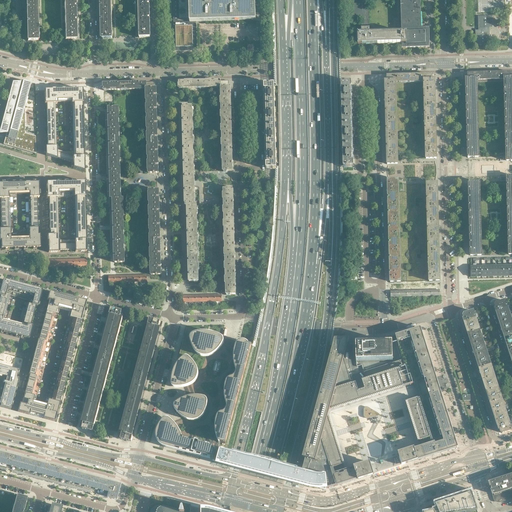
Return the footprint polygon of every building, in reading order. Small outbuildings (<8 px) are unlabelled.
[(75,13),(74,0),(64,0),(64,14),(75,13)] [(111,12),(111,4),(111,0),(100,0),(101,13),(111,12)] [(149,11),(149,3),(148,0),(138,0),(138,12),(149,11)] [(173,26),(174,51),(197,51),(196,22),(205,22),(220,21),(256,21),(255,0),(188,0),(189,22),(192,22),(192,26),(178,26),(177,22),(174,22),(174,26),(173,26)] [(421,28),(421,13),(420,0),(400,0),(401,32),(369,33),(369,30),(368,1),(364,1),(364,0),(350,0),(351,20),(361,20),(361,30),(361,34),(357,34),(357,45),(402,44),(402,48),(429,48),(429,28),(421,28)] [(37,14),(37,7),(37,1),(27,1),(27,15),(37,14)] [(149,25),(149,17),(149,11),(138,12),(139,25),(149,25)] [(112,26),(112,18),(111,12),(101,13),(101,27),(112,26)] [(75,27),(75,13),(64,14),(65,27),(75,27)] [(38,28),(38,20),(37,14),(27,15),(27,29),(38,28)] [(490,45),(489,28),(492,28),(492,16),(478,16),(478,30),(475,30),(476,45),(490,45)] [(150,37),(149,31),(149,25),(139,25),(139,38),(150,37)] [(112,38),(112,26),(101,27),(102,39),(112,38)] [(76,39),(75,31),(75,27),(65,27),(65,40),(76,39)] [(38,40),(38,28),(27,29),(28,41),(38,40)] [(477,97),(476,82),(490,82),(490,73),(468,74),(468,78),(468,79),(466,79),(465,79),(466,97),(477,97)] [(511,73),(490,73),(490,82),(504,82),(504,96),(511,96),(511,73)] [(431,80),(431,75),(387,76),(387,81),(385,81),(385,94),(395,94),(395,82),(424,82),(424,83),(434,83),(434,80),(431,80)] [(24,106),(30,85),(30,83),(20,80),(20,82),(14,82),(13,82),(8,100),(9,100),(5,112),(0,130),(0,132),(5,133),(6,133),(3,144),(20,149),(36,154),(35,137),(35,136),(31,135),(25,135),(24,106)] [(351,104),(351,91),(351,82),(341,82),(341,104),(351,104)] [(434,98),(434,83),(424,83),(424,99),(434,98)] [(274,106),(274,91),(274,89),(274,84),(264,85),(264,94),(264,106),(274,106)] [(229,95),(229,93),(230,93),(230,87),(220,87),(220,88),(221,99),(221,101),(230,101),(230,95),(229,95)] [(55,89),(51,89),(51,90),(44,90),(45,100),(44,100),(44,104),(46,104),(47,147),(45,147),(46,155),(57,159),(57,158),(73,163),(73,168),(84,171),(84,148),(82,99),(82,89),(75,90),(75,89),(71,89),(71,90),(65,90),(65,89),(61,89),(61,90),(55,90),(55,89)] [(155,97),(155,95),(156,95),(156,89),(146,89),(146,90),(146,103),(156,103),(156,97),(155,97)] [(396,111),(395,94),(385,94),(385,111),(396,111)] [(477,112),(477,97),(466,97),(466,112),(477,112)] [(435,113),(434,98),(424,99),(424,114),(435,113)] [(230,109),(230,107),(230,101),(221,101),(221,104),(221,113),(221,115),(231,115),(231,109),(230,109)] [(155,111),(155,109),(156,109),(156,103),(146,103),(147,117),(157,117),(157,111),(155,111)] [(352,125),(351,112),(351,104),(341,104),(342,125),(352,125)] [(192,111),(192,106),(188,106),(188,105),(183,105),(183,108),(182,108),(183,114),(192,113),(192,111)] [(275,127),(274,106),(264,106),(265,127),(275,127)] [(119,123),(119,115),(119,108),(115,108),(108,109),(109,115),(110,115),(110,117),(109,117),(109,123),(119,123)] [(396,129),(396,111),(385,111),(386,129),(396,129)] [(478,127),(477,112),(466,112),(467,127),(478,127)] [(192,125),(192,120),(192,116),(192,113),(183,114),(183,120),(184,122),(183,122),(183,128),(192,127),(192,125)] [(435,128),(435,119),(435,113),(424,114),(425,129),(435,128)] [(230,123),(230,121),(231,121),(231,115),(221,115),(221,118),(221,122),(221,127),(222,127),(222,129),(231,129),(231,123),(230,123)] [(156,125),(156,123),(157,123),(157,117),(147,117),(147,131),(157,131),(157,125),(156,125)] [(119,136),(119,129),(119,123),(109,123),(109,129),(110,129),(110,131),(109,131),(109,137),(119,136)] [(352,145),(352,132),(352,125),(342,125),(342,145),(352,145)] [(193,139),(193,134),(193,130),(192,130),(192,127),(183,128),(183,134),(184,134),(184,136),(183,136),(183,142),(193,141),(193,139)] [(275,147),(275,127),(265,127),(265,147),(275,147)] [(478,142),(478,127),(467,127),(467,142),(478,142)] [(436,143),(435,128),(425,129),(425,144),(436,143)] [(231,137),(230,135),(231,135),(231,129),(222,129),(222,132),(222,140),(222,143),(231,143),(231,137)] [(397,146),(396,129),(386,129),(386,146),(397,146)] [(156,139),(156,137),(157,137),(157,131),(147,131),(147,145),(157,145),(157,139),(156,139)] [(120,150),(119,143),(119,136),(109,137),(109,143),(110,143),(110,145),(109,145),(109,151),(120,150)] [(193,153),(193,148),(193,144),(193,141),(183,142),(183,148),(184,148),(184,150),(184,156),(193,155),(193,153)] [(478,157),(478,142),(467,142),(467,158),(478,157)] [(231,151),(231,149),(232,149),(231,143),(222,143),(222,146),(222,150),(222,154),(222,157),(232,157),(232,151),(231,151)] [(436,158),(436,143),(425,144),(426,159),(436,158)] [(157,153),(157,151),(158,151),(157,145),(147,145),(148,159),(158,159),(158,153),(157,153)] [(353,167),(353,153),(352,145),(342,145),(343,167),(353,167)] [(397,164),(397,146),(386,146),(387,164),(397,164)] [(276,169),(275,147),(265,147),(266,160),(266,169),(276,169)] [(120,164),(120,157),(120,150),(109,151),(110,157),(111,157),(111,159),(110,159),(110,165),(120,164)] [(193,167),(193,162),(193,158),(193,155),(184,156),(184,162),(185,162),(185,164),(184,164),(184,170),(193,169),(193,167)] [(231,165),(231,163),(232,163),(232,157),(222,157),(223,160),(222,160),(223,171),(223,172),(232,171),(232,165),(231,165)] [(15,158),(15,162),(12,162),(12,165),(20,166),(22,159),(15,158)] [(157,167),(157,165),(158,165),(158,159),(148,159),(148,174),(158,173),(158,167),(157,167)] [(336,175),(336,161),(280,162),(281,176),(336,175)] [(120,179),(120,176),(120,164),(110,165),(110,171),(111,171),(111,173),(110,173),(110,179),(110,185),(111,185),(111,187),(110,187),(111,193),(121,192),(120,181),(120,179)] [(194,184),(194,181),(194,180),(194,179),(194,177),(194,172),(193,172),(193,169),(184,170),(184,176),(185,176),(185,178),(184,178),(184,184),(185,190),(185,192),(185,198),(194,197),(194,195),(194,190),(195,190),(195,187),(194,187),(194,184)] [(398,198),(398,186),(398,180),(387,180),(388,198),(398,198)] [(84,182),(75,182),(75,183),(56,183),(46,183),(46,191),(48,191),(48,194),(47,194),(47,198),(48,198),(49,235),(47,235),(47,241),(48,241),(48,252),(59,252),(59,250),(75,250),(75,252),(86,251),(86,237),(84,182)] [(479,197),(479,182),(468,182),(468,198),(479,197)] [(38,183),(0,183),(0,198),(7,198),(7,193),(27,193),(27,198),(36,198),(38,198),(38,183)] [(437,199),(437,189),(437,183),(426,184),(427,199),(437,199)] [(233,196),(233,190),(232,190),(232,188),(227,188),(227,189),(223,189),(223,190),(223,194),(223,197),(233,196)] [(158,199),(158,197),(159,197),(159,191),(148,191),(149,205),(159,205),(159,199),(158,199)] [(123,206),(123,199),(121,199),(121,192),(111,193),(111,201),(113,201),(113,207),(123,206)] [(232,204),(232,202),(233,202),(233,196),(223,197),(224,199),(223,199),(223,204),(224,208),(224,211),(233,210),(233,204),(232,204)] [(197,209),(196,204),(194,204),(194,200),(194,197),(185,198),(185,204),(186,203),(186,206),(187,206),(187,212),(196,211),(196,209),(197,209)] [(480,212),(479,197),(468,198),(469,213),(480,212)] [(399,213),(398,198),(388,198),(388,213),(399,213)] [(437,214),(437,199),(427,199),(427,214),(437,214)] [(158,213),(158,211),(159,211),(159,205),(149,205),(149,219),(159,219),(159,213),(158,213)] [(124,220),(123,213),(123,206),(113,207),(113,213),(114,213),(114,215),(113,215),(113,221),(124,220)] [(233,218),(233,216),(233,210),(224,211),(224,213),(224,222),(224,225),(233,224),(233,218)] [(197,223),(197,218),(197,214),(196,214),(196,211),(187,212),(187,217),(188,217),(188,220),(187,220),(188,226),(197,225),(197,223)] [(480,227),(480,212),(469,213),(469,228),(480,227)] [(399,228),(399,213),(388,213),(389,228),(399,228)] [(438,229),(437,214),(427,214),(427,229),(438,229)] [(159,227),(158,225),(159,225),(159,219),(149,219),(150,233),(160,233),(160,227),(159,227)] [(124,234),(124,227),(124,220),(113,221),(114,227),(115,227),(115,229),(114,229),(114,235),(124,234)] [(233,232),(233,230),(234,230),(233,224),(224,225),(224,227),(224,232),(224,236),(225,236),(225,239),(234,238),(234,232),(233,232)] [(197,236),(197,232),(197,228),(197,225),(188,226),(188,231),(188,234),(188,240),(197,239),(197,237),(197,236)] [(481,242),(480,227),(469,228),(470,243),(481,242)] [(0,229),(0,228),(0,239),(0,240),(0,248),(39,248),(39,235),(37,235),(37,228),(28,228),(28,239),(10,239),(9,229),(0,229)] [(399,243),(399,228),(389,228),(389,243),(399,243)] [(438,244),(438,229),(427,229),(428,244),(438,244)] [(159,241),(159,239),(160,239),(160,233),(150,233),(150,247),(160,247),(160,241),(159,241)] [(124,248),(124,241),(124,234),(114,235),(114,241),(115,241),(115,243),(114,243),(114,249),(124,248)] [(233,246),(233,244),(234,244),(234,238),(225,239),(225,241),(224,241),(225,250),(225,253),(234,252),(234,246),(233,246)] [(198,250),(197,246),(197,242),(197,239),(188,240),(188,245),(189,245),(189,248),(188,248),(188,254),(197,253),(197,250),(198,250)] [(481,255),(481,242),(470,243),(470,256),(481,255)] [(400,258),(399,243),(389,243),(389,258),(400,258)] [(439,259),(438,244),(428,244),(428,259),(439,259)] [(159,255),(159,253),(160,253),(160,247),(150,247),(150,261),(160,261),(160,255),(159,255)] [(125,263),(124,255),(124,248),(114,249),(114,255),(115,255),(115,257),(114,257),(114,263),(125,263)] [(234,260),(234,258),(234,252),(225,253),(225,255),(225,264),(225,267),(235,266),(234,260)] [(198,264),(198,260),(198,256),(197,253),(188,254),(188,259),(189,259),(189,262),(188,262),(189,268),(198,267),(198,264)] [(400,273),(400,258),(389,258),(390,273),(400,273)] [(439,273),(439,259),(428,259),(429,274),(439,273)] [(160,269),(160,267),(161,267),(160,261),(150,261),(151,272),(151,275),(161,275),(161,269),(160,269)] [(234,274),(234,272),(235,272),(235,266),(225,267),(225,269),(225,278),(226,278),(226,281),(235,280),(235,274),(234,274)] [(198,282),(198,274),(198,270),(198,267),(189,268),(189,273),(189,276),(189,282),(198,282)] [(400,281),(400,273),(390,273),(390,282),(398,282),(400,281)] [(0,295),(9,298),(10,294),(17,296),(17,294),(22,295),(21,299),(29,301),(28,303),(28,304),(36,306),(37,306),(42,290),(2,280),(0,289),(0,295),(0,296),(0,295)] [(234,288),(234,286),(235,286),(235,280),(226,281),(226,283),(226,291),(226,295),(235,295),(235,288),(234,288)] [(69,297),(49,292),(47,300),(49,300),(46,311),(54,313),(55,314),(57,305),(66,308),(72,309),(70,317),(73,318),(81,321),(86,302),(69,297)] [(507,307),(506,305),(505,301),(496,304),(495,306),(495,308),(494,308),(496,312),(508,308),(508,307),(507,307)] [(123,318),(124,312),(111,308),(109,314),(111,315),(121,317),(123,318)] [(510,316),(509,314),(508,312),(509,312),(508,309),(509,309),(508,308),(496,312),(499,323),(511,319),(511,318),(511,319),(510,316)] [(478,318),(475,311),(473,312),(473,311),(464,314),(463,316),(464,318),(463,318),(464,322),(476,318),(478,318)] [(118,326),(119,321),(120,321),(121,317),(111,315),(110,320),(108,320),(108,322),(109,322),(108,328),(117,331),(118,327),(118,326)] [(0,331),(29,339),(32,326),(31,325),(30,325),(26,324),(26,325),(26,327),(2,320),(2,319),(3,320),(4,318),(0,316),(0,331)] [(161,328),(163,322),(149,318),(148,324),(150,325),(159,327),(161,328)] [(478,327),(477,324),(476,322),(477,322),(476,319),(477,319),(476,318),(464,322),(467,334),(480,330),(480,329),(479,329),(478,326),(478,327)] [(511,323),(511,322),(511,321),(511,320),(511,319),(499,323),(503,335),(511,332),(511,323)] [(158,333),(159,327),(150,325),(149,329),(148,334),(147,334),(146,338),(156,341),(157,335),(158,335),(159,335),(159,333),(158,333)] [(114,340),(116,334),(116,335),(117,331),(108,328),(106,334),(105,333),(105,334),(104,335),(104,336),(106,336),(104,342),(113,344),(115,340),(114,340)] [(243,343),(243,342),(242,342),(241,342),(240,342),(226,339),(222,338),(221,337),(220,336),(219,336),(218,335),(217,335),(216,335),(215,334),(214,334),(213,333),(212,335),(197,331),(197,332),(194,331),(194,330),(186,328),(186,329),(187,329),(187,332),(185,332),(181,346),(183,347),(182,349),(180,349),(180,350),(182,350),(181,353),(179,353),(176,367),(176,370),(175,370),(175,371),(175,374),(174,373),(174,375),(173,374),(172,376),(172,377),(172,378),(172,379),(172,380),(172,381),(172,382),(171,384),(172,384),(172,385),(173,385),(173,386),(174,386),(175,386),(176,386),(177,386),(182,387),(183,387),(186,393),(190,393),(191,396),(190,396),(189,397),(188,397),(187,397),(186,397),(185,398),(184,398),(183,398),(182,399),(181,399),(180,400),(179,400),(179,401),(178,401),(177,402),(176,403),(175,403),(175,404),(174,404),(174,405),(174,406),(174,407),(174,408),(175,409),(175,410),(176,411),(177,412),(178,413),(179,414),(181,415),(182,416),(183,417),(184,417),(181,418),(178,420),(177,420),(176,420),(172,422),(172,421),(170,420),(169,419),(168,419),(167,419),(166,419),(165,419),(164,419),(164,420),(163,420),(162,421),(162,422),(161,422),(160,423),(160,424),(159,425),(159,426),(158,427),(158,428),(157,429),(157,430),(157,431),(156,431),(156,432),(156,433),(156,434),(156,435),(157,435),(158,436),(157,437),(158,438),(160,443),(160,444),(161,444),(161,445),(162,445),(164,446),(165,446),(166,447),(167,447),(172,449),(172,447),(213,458),(214,453),(216,453),(218,444),(225,445),(251,345),(243,343)] [(435,377),(420,328),(387,338),(359,339),(358,339),(357,340),(356,341),(356,342),(355,343),(356,364),(356,365),(356,366),(357,367),(362,365),(363,370),(366,369),(366,371),(364,372),(366,379),(362,380),(365,389),(367,398),(414,383),(418,382),(424,380),(435,377)] [(481,338),(481,336),(480,334),(480,333),(480,331),(480,330),(467,334),(471,345),(484,341),(484,340),(483,340),(482,338),(481,338)] [(511,332),(503,335),(507,347),(511,345),(511,332)] [(154,346),(156,341),(146,338),(145,342),(146,342),(144,348),(143,352),(152,354),(153,349),(155,349),(155,347),(154,346)] [(345,470),(328,416),(329,410),(361,400),(358,391),(355,383),(351,384),(347,370),(350,369),(350,368),(350,366),(349,365),(349,364),(349,344),(349,339),(334,340),(333,344),(331,352),(316,407),(312,420),(302,458),(305,459),(302,471),(312,474),(314,474),(316,474),(318,474),(319,475),(320,475),(322,474),(324,474),(326,488),(329,488),(331,488),(334,487),(350,481),(373,474),(370,462),(345,470)] [(485,350),(484,348),(484,345),(483,343),(484,342),(484,341),(471,345),(475,357),(488,353),(487,352),(486,352),(486,350),(485,350)] [(111,354),(112,348),(113,344),(104,342),(103,347),(101,347),(101,349),(102,349),(101,355),(110,358),(111,354)] [(150,360),(152,354),(143,352),(142,356),(140,361),(139,365),(148,368),(150,362),(151,362),(152,360),(150,360)] [(489,361),(488,359),(487,357),(488,357),(487,354),(488,354),(488,353),(475,357),(479,369),(491,365),(491,364),(490,364),(489,361)] [(107,367),(108,362),(109,362),(110,358),(101,355),(99,361),(98,360),(98,361),(97,363),(98,363),(97,369),(106,371),(107,367)] [(147,373),(148,368),(139,365),(138,369),(137,375),(136,375),(135,379),(145,381),(146,376),(148,376),(148,374),(147,373)] [(493,373),(492,371),(491,368),(492,368),(491,366),(492,365),(491,365),(479,369),(482,380),(495,376),(495,375),(494,375),(493,373)] [(0,407),(10,410),(11,405),(12,402),(13,398),(14,395),(15,390),(16,388),(16,387),(17,382),(17,379),(16,379),(17,376),(17,375),(18,372),(18,371),(0,366),(0,407)] [(103,381),(105,375),(106,371),(97,369),(95,374),(94,374),(93,376),(94,376),(95,377),(93,382),(103,385),(104,381),(103,381)] [(496,385),(496,382),(495,380),(495,378),(495,377),(495,376),(482,380),(486,392),(499,388),(498,387),(497,385),(496,385)] [(435,377),(424,380),(429,394),(440,391),(435,377)] [(143,387),(145,381),(135,379),(134,383),(135,383),(133,389),(133,388),(132,392),(141,395),(143,389),(144,390),(144,389),(145,388),(145,387),(143,387)] [(429,394),(424,380),(418,382),(422,396),(429,394)] [(100,394),(101,389),(102,389),(103,385),(93,382),(92,388),(91,388),(90,388),(90,390),(91,390),(90,396),(99,398),(100,394)] [(500,396),(499,394),(499,392),(498,389),(499,389),(499,388),(486,392),(490,403),(503,399),(502,398),(501,398),(501,396),(500,396)] [(367,398),(365,389),(361,390),(358,391),(361,400),(364,399),(367,398)] [(422,396),(418,398),(407,401),(421,446),(398,454),(401,464),(401,465),(432,456),(441,453),(458,448),(440,391),(429,394),(422,396)] [(140,401),(141,395),(132,392),(131,396),(131,397),(130,402),(129,402),(128,406),(138,408),(139,403),(140,403),(141,403),(141,401),(140,401)] [(32,395),(25,393),(22,404),(19,404),(17,412),(28,415),(29,413),(43,417),(43,419),(55,422),(60,403),(51,400),(48,399),(46,407),(31,403),(33,396),(32,395)] [(96,408),(98,402),(99,398),(90,396),(88,401),(87,401),(86,403),(88,404),(86,409),(96,412),(97,408),(96,408)] [(504,408),(503,406),(502,403),(503,403),(502,401),(503,400),(503,399),(490,403),(494,415),(506,411),(506,410),(505,410),(504,408)] [(136,414),(138,408),(128,406),(127,410),(128,410),(126,416),(126,415),(125,419),(134,422),(136,416),(137,417),(138,415),(138,414),(136,414)] [(375,412),(374,411),(368,407),(367,407),(366,407),(365,408),(364,408),(364,409),(364,415),(364,416),(364,417),(365,417),(366,418),(367,418),(372,417),(373,417),(374,416),(375,416),(375,415),(375,414),(375,413),(375,412)] [(93,421),(94,416),(95,416),(96,412),(86,409),(85,415),(83,415),(83,417),(84,417),(83,423),(92,425),(93,421)] [(508,420),(507,417),(506,415),(506,412),(507,412),(506,411),(494,415),(497,427),(510,423),(510,422),(509,422),(508,419),(508,420)] [(133,428),(134,422),(125,419),(124,423),(124,424),(123,429),(122,429),(121,433),(131,436),(131,435),(132,430),(133,430),(134,430),(134,428),(133,428)] [(93,432),(94,426),(92,425),(83,423),(81,422),(79,428),(93,432)] [(511,430),(510,427),(510,426),(509,424),(510,424),(510,423),(497,427),(499,430),(500,430),(500,432),(502,433),(511,430)] [(131,442),(133,436),(131,435),(131,436),(121,433),(119,432),(118,438),(131,442)] [(229,466),(233,453),(221,450),(218,463),(229,466)] [(18,458),(0,452),(0,469),(5,471),(5,472),(6,472),(10,473),(11,473),(11,472),(14,473),(18,458)] [(240,469),(244,456),(238,454),(233,453),(229,466),(235,468),(240,469)] [(247,471),(251,457),(244,456),(240,469),(247,471)] [(276,479),(280,465),(251,457),(247,471),(276,479)] [(120,484),(55,467),(55,468),(48,467),(48,466),(18,458),(14,473),(44,481),(51,483),(90,493),(90,494),(90,495),(91,495),(94,496),(95,495),(116,500),(120,484)] [(283,480),(287,467),(280,465),(276,479),(283,480)] [(287,482),(293,483),(296,469),(291,468),(287,467),(283,480),(287,482)] [(312,474),(302,471),(296,469),(293,483),(309,488),(311,488),(312,488),(314,488),(316,489),(317,489),(319,489),(322,489),(324,489),(326,488),(324,474),(322,474),(320,475),(319,475),(318,474),(316,474),(314,474),(312,474)] [(511,475),(489,483),(491,491),(494,499),(494,500),(495,501),(496,502),(497,502),(498,502),(499,502),(511,498),(511,475)] [(477,511),(471,491),(434,503),(438,511),(434,511),(431,511),(477,511)] [(22,511),(26,498),(17,495),(13,509),(22,511)]
